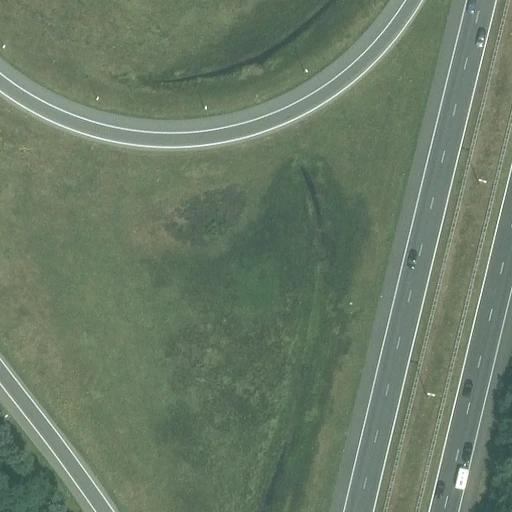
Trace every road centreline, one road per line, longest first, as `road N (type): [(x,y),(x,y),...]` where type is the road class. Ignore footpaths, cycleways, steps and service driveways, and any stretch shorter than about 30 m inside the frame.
road 1 (motorway): [(480,0),(354,511)]
road 2 (motorway): [(412,0),(381,44),(334,87),(236,133),(150,140),(113,134),(50,113),(0,83)]
road 3 (motorway): [(445,511),(511,230)]
road 4 (motorway): [(0,368),(104,511)]
